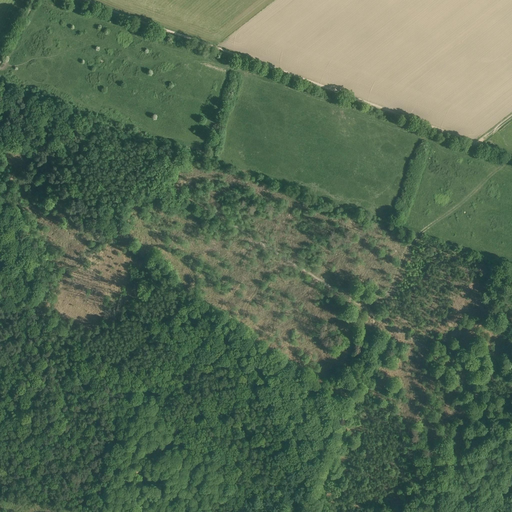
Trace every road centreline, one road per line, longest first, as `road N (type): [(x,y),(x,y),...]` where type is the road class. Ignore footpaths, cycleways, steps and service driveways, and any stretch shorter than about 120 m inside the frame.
road 1 (track): [(176,181),(511,399)]
road 2 (track): [(241,58),(478,144)]
road 3 (track): [(85,0),(241,58)]
road 4 (track): [(391,511),(511,429)]
